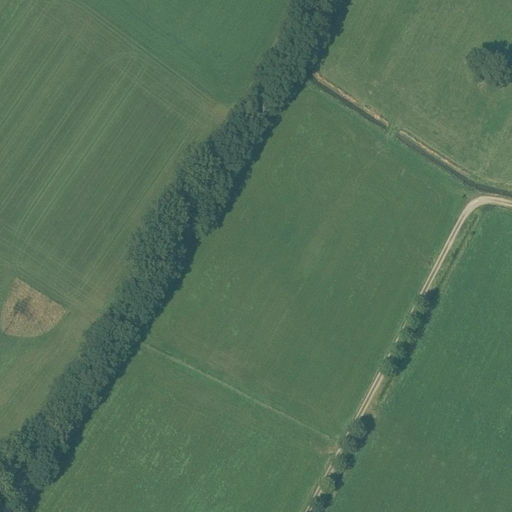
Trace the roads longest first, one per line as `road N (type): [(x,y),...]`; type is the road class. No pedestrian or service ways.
road 1 (track): [(299,0),(0,479)]
road 2 (track): [(511,202),(476,203),(463,215),(310,511)]
